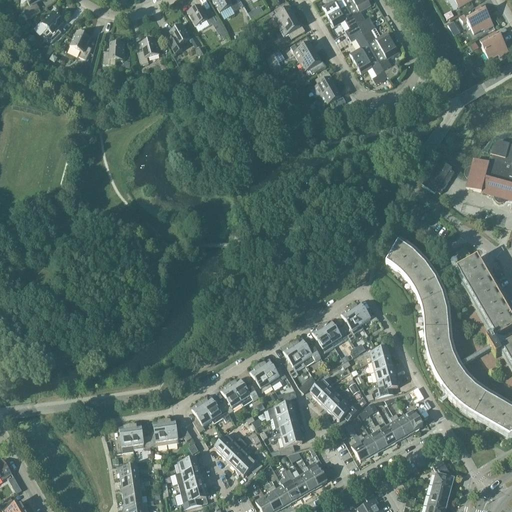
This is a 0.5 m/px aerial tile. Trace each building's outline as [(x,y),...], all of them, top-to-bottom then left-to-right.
[(43,0),(24,0),(29,8),(24,10),(28,17),(38,11),(35,6),(44,1),(43,0)] [(212,0),(211,1),(220,15),(231,8),(234,13),(240,10),(234,0),(230,3),(228,0),(212,0)] [(346,8),(341,0),(331,0),(333,3),(322,9),(328,19),(346,8)] [(341,0),(346,8),(360,0),(341,0)] [(360,32),(372,25),(369,20),(365,22),(360,14),(371,8),(366,0),(360,0),(346,8),(360,32)] [(453,0),(459,10),(475,0),(453,0)] [(279,29),(295,20),(286,5),(274,11),(277,17),(273,19),(279,29)] [(187,15),(196,29),(198,34),(212,26),(216,24),(211,14),(205,17),(200,7),(194,11),(194,10),(187,15)] [(360,32),(346,8),(328,19),(334,29),(344,23),(349,31),(345,34),(348,39),(360,32)] [(485,17),(480,9),(459,21),(463,26),(467,24),(474,36),(483,31),(484,33),(493,27),(486,16),(485,17)] [(54,14),(42,25),(47,31),(43,35),(52,44),(60,36),(56,32),(64,24),(59,20),(59,19),(54,14)] [(295,20),(279,29),(284,39),(289,36),(292,41),(304,35),(295,20)] [(216,24),(212,26),(219,37),(221,36),(223,40),(227,37),(218,22),(216,24)] [(454,24),(448,27),(451,32),(457,29),(454,24)] [(360,32),(374,56),(392,45),(386,35),(376,41),(371,33),(375,30),(372,25),(360,32)] [(182,53),(179,48),(191,41),(182,27),(169,34),(175,44),(170,47),(175,56),(182,53)] [(249,32),(241,33),(242,41),(250,40),(249,32)] [(374,56),(360,32),(348,39),(351,44),(355,42),(360,50),(349,56),(355,66),(374,56)] [(77,33),(70,48),(82,54),(79,59),(86,62),(91,52),(86,50),(90,40),(77,33)] [(500,43),(495,35),(480,43),(483,49),(482,50),(489,62),(498,57),(499,59),(508,54),(501,42),(500,43)] [(299,64),(315,55),(307,40),(295,47),(298,52),(293,54),(299,64)] [(138,57),(141,68),(148,66),(146,60),(159,57),(155,41),(147,43),(141,45),(144,55),(138,57)] [(103,67),(115,68),(116,62),(124,63),(125,46),(116,45),(116,46),(110,45),(109,56),(103,55),(103,67)] [(374,56),(387,80),(389,82),(397,78),(400,72),(396,67),(392,69),(387,61),(398,55),(392,45),(374,56)] [(51,47),(42,56),(46,60),(55,51),(51,47)] [(202,50),(197,53),(201,61),(207,57),(202,50)] [(315,55),(299,64),(305,74),(309,72),(312,77),(324,70),(315,55)] [(387,80),(374,56),(355,66),(361,76),(372,70),(377,78),(372,81),(375,86),(387,80)] [(269,68),(277,63),(274,57),(266,62),(269,68)] [(84,64),(79,75),(84,77),(89,67),(84,64)] [(319,99),(335,90),(327,75),(319,80),(315,82),(318,87),(313,90),(319,99)] [(302,79),(295,83),(298,88),(305,84),(302,79)] [(335,90),(319,99),(325,109),(329,107),(332,112),(335,110),(342,106),(344,105),(335,90)] [(466,174),(466,177),(466,179),(468,180),(469,181),(467,190),(495,198),(495,199),(496,201),(497,203),(499,204),(501,204),(503,203),(505,202),(506,200),(511,202),(511,146),(502,144),(501,144),(500,144),(499,144),(498,144),(496,145),(495,146),(494,147),(493,148),(493,149),(492,150),(488,165),(475,161),(472,170),(471,170),(469,171),(467,172),(466,174)] [(422,187),(435,196),(436,193),(440,196),(454,175),(450,172),(452,170),(439,161),(422,187)] [(453,204),(451,208),(462,217),(465,213),(453,204)] [(405,248),(398,244),(386,265),(391,268),(397,273),(401,276),(406,282),(410,286),(414,292),(417,298),(419,304),(421,310),(423,317),(424,323),(424,337),(425,342),(425,348),(428,360),(430,365),(431,368),(435,376),(440,386),(444,391),(451,400),(460,408),(464,411),(469,415),(510,438),(511,436),(511,411),(482,394),(479,392),(475,389),(469,383),(463,376),(461,373),(456,365),(453,359),(451,354),(449,344),(448,340),(448,321),(446,313),(444,304),(442,296),(438,287),(434,280),(429,272),(424,266),(418,259),(412,254),(405,248)] [(466,248),(465,248),(449,258),(454,267),(471,258),(466,248)] [(486,276),(480,265),(480,264),(480,265),(477,260),(456,272),(496,341),(493,342),(491,338),(486,342),(496,359),(501,356),(499,352),(502,350),(511,368),(511,320),(506,311),(507,310),(506,310),(500,299),(499,299),(493,288),(493,287),(486,276),(487,276),(486,276)] [(350,309),(361,327),(370,322),(372,325),(378,322),(371,311),(366,314),(359,304),(359,305),(356,307),(350,309)] [(347,326),(342,329),(349,340),(351,343),(356,340),(354,336),(363,331),(361,327),(350,309),(349,310),(350,310),(349,310),(345,314),(342,316),(341,315),(340,316),(347,326)] [(321,328),(334,349),(343,343),(349,340),(342,329),(337,333),(330,322),(330,323),(327,326),(322,328),(321,328)] [(318,344),(313,348),(320,358),(325,355),(334,349),(321,328),(320,328),(320,329),(316,332),(312,335),(312,334),(311,334),(318,344)] [(320,358),(313,348),(311,346),(305,347),(301,341),(301,342),(298,344),(293,346),(292,347),(292,346),(292,347),(305,367),(306,369),(315,363),(315,364),(321,360),(320,358)] [(292,347),(291,347),(287,351),(283,353),(283,352),(282,353),(289,363),(284,366),(293,380),(298,377),(296,373),(305,367),(292,347)] [(369,354),(372,364),(391,359),(389,353),(388,354),(387,349),(369,354)] [(393,365),(391,359),(372,364),(375,374),(393,369),(392,366),(393,365)] [(258,368),(272,389),(281,383),(287,380),(280,369),(275,372),(268,362),(267,362),(268,363),(265,365),(259,367),(259,368),(259,367),(258,368)] [(331,366),(326,369),(329,374),(334,371),(331,366)] [(256,384),(252,386),(251,387),(257,398),(263,394),(272,389),(258,368),(254,372),(250,374),(250,373),(249,374),(256,384)] [(394,373),(393,369),(375,374),(377,384),(396,379),(395,373),(394,373)] [(396,379),(377,384),(379,391),(373,393),(376,402),(393,397),(392,391),(398,389),(397,386),(400,384),(396,379)] [(229,386),(243,408),(253,402),(253,403),(258,400),(257,398),(251,387),(249,385),(243,387),(239,380),(238,381),(239,381),(235,384),(230,386),(229,386)] [(312,398),(317,402),(331,388),(323,381),(310,394),(313,397),(312,398)] [(354,396),(359,393),(355,385),(349,388),(354,396)] [(222,406),(228,416),(234,413),(235,414),(243,408),(229,386),(229,387),(225,391),(221,393),(221,392),(220,392),(227,403),(222,406)] [(303,387),(299,391),(299,392),(304,396),(308,392),(303,387)] [(338,395),(331,388),(317,402),(321,407),(322,406),(325,409),(338,395)] [(295,393),(288,395),(290,402),(297,400),(295,393)] [(345,403),(338,395),(325,409),(328,411),(327,412),(331,417),(345,403)] [(200,405),(211,422),(214,426),(223,420),(226,424),(231,421),(228,416),(222,406),(216,409),(210,399),(209,399),(210,400),(206,402),(201,404),(201,405),(201,404),(200,405)] [(394,400),(384,402),(387,408),(396,403),(394,400)] [(352,410),(345,403),(331,417),(334,422),(337,421),(339,423),(348,415),(352,419),(361,410),(356,406),(352,410)] [(200,405),(196,409),(192,411),(192,410),(191,411),(198,421),(193,424),(199,435),(205,431),(203,428),(211,422),(200,405)] [(291,405),(273,409),(268,411),(270,421),(295,415),(294,408),(293,409),(291,405)] [(374,405),(365,410),(369,417),(378,412),(374,405)] [(413,412),(404,417),(414,434),(420,431),(419,430),(423,428),(413,412)] [(365,413),(359,416),(362,421),(368,418),(365,413)] [(273,431),(279,430),(297,425),(296,421),(297,421),(295,415),(270,421),(273,431)] [(396,416),(393,418),(405,438),(408,436),(409,437),(414,434),(404,417),(399,420),(396,416)] [(392,424),(387,427),(396,444),(402,441),(401,440),(405,438),(393,418),(390,420),(392,424)] [(164,423),(164,422),(167,447),(178,445),(178,441),(184,440),(186,443),(192,440),(185,429),(179,432),(177,433),(175,421),(174,421),(174,422),(170,423),(165,422),(164,423)] [(149,437),(150,450),(157,449),(157,448),(167,447),(164,422),(163,422),(163,423),(158,425),(154,425),(153,424),(155,436),(149,437)] [(298,428),(297,425),(279,430),(281,439),(301,434),(299,428),(298,428)] [(130,427),(133,448),(133,452),(144,450),(150,450),(149,437),(148,435),(142,433),(141,426),(140,426),(140,427),(136,428),(131,427),(130,427)] [(379,426),(375,428),(387,449),(391,447),(391,448),(396,444),(387,427),(381,431),(379,426)] [(133,452),(133,448),(130,427),(129,427),(129,428),(124,429),(120,430),(119,429),(121,441),(115,442),(117,456),(133,454),(133,452)] [(346,429),(351,438),(355,435),(351,427),(346,429)] [(374,434),(369,437),(379,455),(384,451),(387,449),(375,428),(372,430),(374,434)] [(304,440),(301,434),(281,439),(284,449),(279,450),(279,452),(281,457),(293,453),(291,448),(302,445),(301,441),(304,440)] [(221,457),(235,444),(228,436),(214,449),(217,452),(217,453),(221,457)] [(358,438),(360,443),(370,459),(373,457),(373,458),(379,455),(369,437),(364,441),(361,436),(358,438)] [(229,464),(242,451),(244,449),(247,447),(240,440),(237,441),(235,444),(221,457),(225,462),(226,461),(229,464)] [(360,464),(370,459),(360,443),(356,445),(351,448),(360,464)] [(231,467),(235,472),(249,458),(242,451),(229,464),(232,467),(231,467)] [(249,458),(235,472),(238,478),(241,476),(243,479),(252,471),(256,475),(259,472),(254,468),(257,466),(249,458)] [(178,465),(180,475),(199,470),(198,464),(197,464),(196,460),(178,465)] [(432,468),(437,477),(436,476),(433,487),(450,492),(453,481),(451,480),(451,478),(442,462),(432,468)] [(318,489),(327,483),(315,463),(306,468),(318,489)] [(0,480),(1,480),(2,482),(12,476),(4,464),(0,466),(0,480)] [(257,466),(254,468),(259,472),(263,468),(259,464),(257,466)] [(119,470),(120,479),(138,476),(137,468),(119,470)] [(305,474),(300,477),(310,495),(315,492),(314,491),(318,489),(306,468),(303,470),(305,474)] [(199,470),(180,475),(176,476),(178,486),(201,480),(200,476),(201,476),(199,470)] [(294,481),(292,476),(289,472),(286,474),(300,499),(304,497),(304,498),(310,495),(300,477),(294,481)] [(300,499),(286,474),(283,476),(285,480),(280,483),(282,488),(292,505),(297,502),(297,501),(300,499)] [(403,487),(407,484),(415,480),(412,475),(400,482),(403,487)] [(139,484),(138,476),(120,479),(122,491),(145,487),(144,484),(139,484)] [(201,480),(178,486),(181,496),(205,490),(203,483),(202,484),(201,480)] [(145,491),(145,487),(122,491),(123,501),(141,498),(141,492),(145,491)] [(271,489),(282,509),(286,507),(286,508),(292,505),(282,488),(276,491),(274,487),(271,489)] [(433,487),(431,498),(447,502),(449,492),(450,493),(450,492),(433,487)] [(264,498),(272,511),(279,511),(280,511),(279,511),(282,509),(271,489),(267,490),(270,495),(264,498)] [(205,490),(181,496),(184,506),(183,506),(184,511),(197,509),(195,503),(206,500),(206,497),(208,495),(205,490)] [(357,511),(381,511),(373,497),(365,502),(368,506),(357,511)] [(123,501),(124,511),(148,508),(147,504),(142,505),(141,498),(123,501)] [(272,511),(264,498),(255,503),(260,511),(272,511)] [(431,498),(428,508),(441,511),(444,511),(447,502),(431,498)] [(1,511),(25,511),(20,504),(15,507),(12,502),(0,509),(1,511)]
